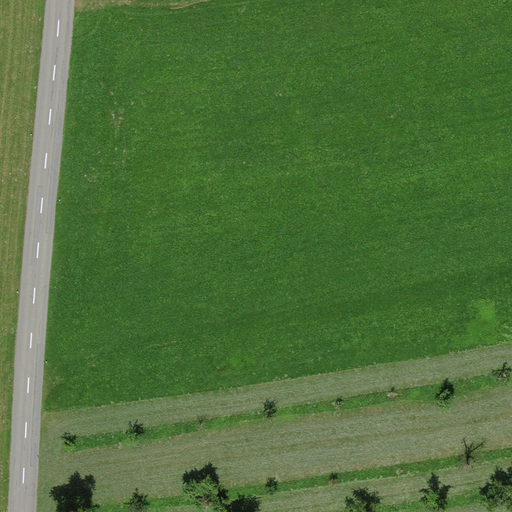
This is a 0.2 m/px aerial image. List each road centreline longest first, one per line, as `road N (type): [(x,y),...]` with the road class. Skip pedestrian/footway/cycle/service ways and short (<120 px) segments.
road 1 (tertiary): [(70,0),(38,310)]
road 2 (tertiary): [(27,511),(38,310)]
